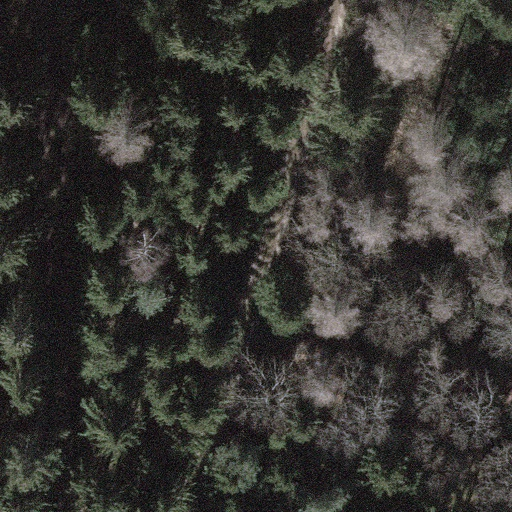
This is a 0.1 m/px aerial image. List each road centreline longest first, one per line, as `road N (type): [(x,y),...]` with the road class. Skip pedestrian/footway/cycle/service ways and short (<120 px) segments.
road 1 (track): [(346,0),(165,511)]
road 2 (track): [(40,511),(57,0)]
